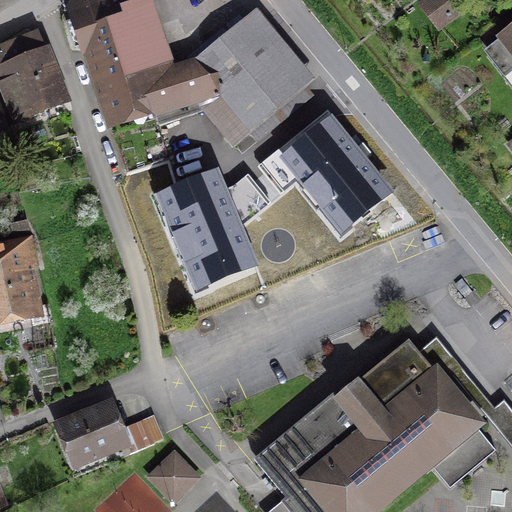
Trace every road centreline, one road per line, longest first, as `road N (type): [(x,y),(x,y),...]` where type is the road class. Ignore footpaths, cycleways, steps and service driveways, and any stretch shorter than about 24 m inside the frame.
road 1 (residential): [(43,0),(138,272),(149,377)]
road 2 (residential): [(285,0),(511,274)]
road 3 (residential): [(149,377),(0,434)]
